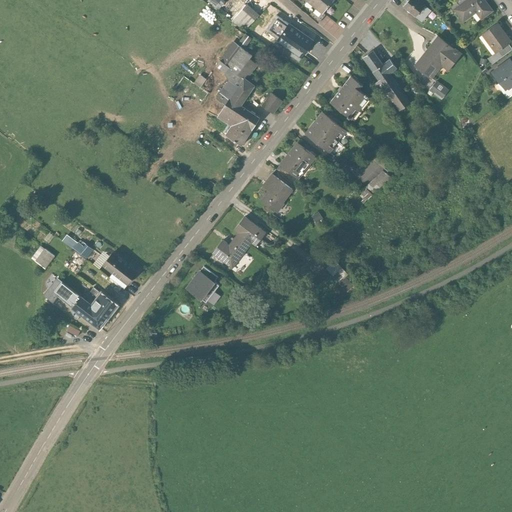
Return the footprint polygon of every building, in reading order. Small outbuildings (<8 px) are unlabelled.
[(210,0),(220,9),(227,2),(225,0),(210,0)] [(256,10),(244,0),(238,0),(226,14),(241,27),(256,10)] [(334,0),(306,0),(323,14),(334,0)] [(433,12),(416,0),(409,0),(402,10),(423,25),(433,12)] [(494,13),(484,0),(468,0),(453,12),(464,25),(476,16),(481,23),(494,13)] [(315,43),(288,25),(275,45),(302,62),(315,43)] [(496,57),(511,44),(497,25),(481,37),(496,57)] [(463,57),(437,37),(412,70),(431,84),(443,69),(450,74),(463,57)] [(253,59),(232,43),(217,63),(238,79),(253,59)] [(379,85),(391,78),(398,73),(391,63),(383,68),(375,55),(364,63),(379,85)] [(511,86),(511,63),(510,60),(492,73),(500,83),(502,82),(508,90),(511,86)] [(202,87),(208,78),(201,74),(195,83),(202,87)] [(411,108),(391,78),(379,85),(400,116),(411,108)] [(364,91),(350,80),(330,107),(353,124),(369,102),(360,96),(364,91)] [(430,90),(443,100),(450,90),(437,80),(430,90)] [(224,140),(240,151),(260,122),(242,109),(256,89),(244,81),(237,90),(226,82),(214,100),(225,109),(217,121),(231,131),(224,140)] [(272,94),(261,108),(272,117),(283,103),(272,94)] [(323,114),(313,126),(340,147),(349,135),(323,114)] [(330,159),(340,147),(313,126),(304,138),(330,159)] [(316,161),(296,145),(278,169),(298,184),(316,161)] [(392,182),(383,172),(366,188),(376,196),(392,182)] [(295,194),(272,176),(261,190),(267,195),(260,205),(277,218),(295,194)] [(238,234),(233,240),(245,249),(250,242),(256,246),(265,234),(244,218),(234,231),(238,234)] [(84,248),(67,236),(63,242),(86,259),(92,250),(86,246),(84,248)]
